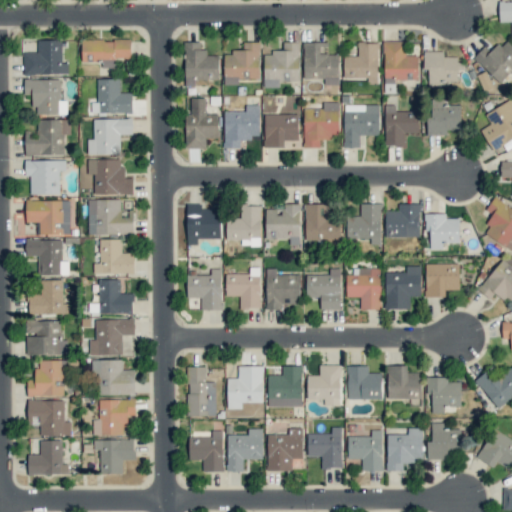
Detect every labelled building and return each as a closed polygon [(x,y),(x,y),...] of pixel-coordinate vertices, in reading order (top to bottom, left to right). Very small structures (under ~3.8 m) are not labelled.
[(498,22),(511,21),(511,35),(511,34),(511,0),(498,1),(498,22)] [(484,46),(473,57),(499,83),(511,70),(511,45),(505,38),(490,52),(484,46)] [(23,75),(67,74),(67,62),(61,62),(61,39),(37,40),(37,52),(23,52),(23,75)] [(81,39),(81,62),(102,62),(102,67),(116,67),(116,58),(130,58),(130,39),(81,39)] [(184,86),(195,86),(195,80),(218,79),(218,55),(203,55),(203,41),(184,42),(184,86)] [(274,81),(298,81),(299,41),(282,41),(282,52),(264,51),(263,86),(274,86),(274,81)] [(418,80),(418,55),(405,55),(405,41),(383,41),(383,81),(418,80)] [(224,54),(224,81),(259,81),(258,42),(243,42),(243,50),(231,50),(231,54),(224,54)] [(338,54),(326,54),(326,42),(303,42),(303,78),(324,78),(324,84),(338,85),(338,54)] [(343,78),(367,78),(367,83),(377,83),(378,43),(357,42),(357,56),(343,56),(343,78)] [(423,51),(423,69),(428,69),(428,86),(457,86),(457,57),(443,56),(443,51),(423,51)] [(97,102),(91,102),(91,113),(131,112),(131,92),(119,92),(119,78),(96,78),(97,102)] [(60,79),(24,79),(24,94),(31,94),(31,106),(36,107),(36,114),(66,114),(66,101),(59,100),(60,79)] [(217,113),(205,114),(205,98),(187,98),(187,112),(185,112),(185,147),(205,147),(205,137),(217,137),(217,113)] [(460,104),(441,105),(440,98),(431,99),(431,117),(426,118),(427,135),(446,135),(446,130),(461,130),(460,104)] [(511,139),(511,99),(484,113),(490,124),(480,129),(491,150),(511,139)] [(319,147),(319,139),(338,139),(339,102),(322,102),(322,108),(303,108),(302,147),(319,147)] [(223,111),(224,147),(240,147),(239,138),(259,138),(259,104),(245,105),(245,110),(223,111)] [(378,105),(343,104),(343,147),(359,147),(359,135),(378,135),(378,105)] [(384,146),(405,146),(405,133),(419,132),(418,110),(395,111),(395,104),(384,104),(384,146)] [(264,114),(263,147),(283,147),(283,140),(297,140),(297,114),(264,114)] [(93,119),(93,139),(86,139),(87,154),(120,154),(119,134),(132,134),(132,118),(93,119)] [(24,130),(25,155),(64,154),(63,134),(69,134),(69,119),(37,119),(37,130),(24,130)] [(132,194),(132,178),(122,178),(122,158),(87,159),(87,174),(93,174),(94,194),(132,194)] [(58,194),(59,170),(65,170),(65,160),(25,159),(24,175),(30,175),(29,194),(58,194)] [(511,177),(511,196),(511,161),(500,161),(500,176),(511,176),(511,177)] [(482,232),(511,251),(511,250),(511,208),(494,196),(485,209),(493,215),(482,232)] [(87,199),(88,234),(133,234),(132,212),(121,212),(121,199),(87,199)] [(39,234),(69,234),(69,200),(25,200),(25,222),(39,221),(39,234)] [(186,244),(197,244),(197,238),(220,238),(220,208),(200,208),(200,203),(185,204),(186,244)] [(265,209),(265,239),(289,239),(289,244),(299,244),(300,204),(283,203),(283,209),(265,209)] [(304,204),(305,246),(341,246),(340,216),(331,216),(331,203),(304,204)] [(381,203),(360,203),(359,215),(346,215),(346,238),(369,238),(369,244),(380,244),(381,203)] [(419,237),(419,204),(398,204),(398,210),(384,210),(384,237),(419,237)] [(260,206),(241,205),(240,218),(226,217),(225,239),(241,240),(241,245),(259,245),(260,206)] [(445,213),(424,213),(424,231),(429,231),(429,250),(442,249),(442,244),(459,243),(458,218),(445,218),(445,213)] [(121,238),(99,239),(99,262),(93,262),(93,274),(133,273),(133,252),(121,252),(121,238)] [(68,261),(61,261),(62,240),(25,239),(25,256),(38,256),(37,274),(67,275),(68,261)] [(511,266),(501,258),(477,290),(489,298),(494,291),(511,304),(511,302),(511,266)] [(458,263),(425,263),(425,297),(445,296),(445,289),(459,289),(458,263)] [(384,309),(409,309),(409,296),(420,296),(420,265),(405,265),(405,272),(385,272),(384,309)] [(239,296),(239,308),(259,308),(260,267),(249,267),(249,273),(225,273),(225,295),(239,296)] [(346,297),(359,297),(359,309),(380,309),(379,267),(352,268),(352,274),(345,274),(346,297)] [(265,309),(281,309),(281,304),(299,304),(299,274),(276,274),(276,268),(266,268),(265,309)] [(339,268),(329,268),(329,274),(305,274),(305,297),(319,297),(320,309),(340,309),(339,268)] [(210,274),(186,275),(187,298),(200,297),(201,309),(221,309),(220,269),(210,269),(210,274)] [(62,303),(62,279),(40,280),(40,294),(27,294),(28,314),(68,313),(68,303),(62,303)] [(132,293),(119,293),(119,279),(98,279),(98,313),(132,312),(132,293)] [(121,354),(121,335),(134,334),(134,318),(94,319),(95,339),(88,339),(89,354),(121,354)] [(61,320),(26,320),(25,354),(66,355),(67,340),(60,340),(61,320)] [(511,356),(511,321),(501,322),(502,338),(511,338),(511,356)] [(63,395),(63,371),(68,371),(68,359),(36,360),(36,379),(26,380),(27,396),(63,395)] [(134,369),(122,370),(122,359),(91,359),(91,373),(97,373),(98,395),(134,394),(134,369)] [(307,375),(306,399),(323,399),(323,405),(339,405),(340,365),(319,364),(318,375),(307,375)] [(267,406),(301,406),(301,366),(281,365),(281,375),(267,375),(267,406)] [(387,398),(419,399),(419,372),(407,372),(407,365),(387,365),(387,398)] [(186,414),(214,414),(214,398),(206,398),(206,383),(204,383),(204,366),(187,366),(186,414)] [(262,402),(262,366),(238,366),(237,378),(227,377),(227,408),(241,409),(241,402),(262,402)] [(347,399),(381,399),(381,373),(367,372),(367,366),(347,366),(347,399)] [(485,372),(475,379),(497,409),(511,397),(511,369),(510,367),(491,381),(485,372)] [(431,411),(451,411),(451,408),(460,407),(460,381),(447,382),(447,377),(425,377),(426,394),(431,394),(431,411)] [(128,434),(128,420),(135,420),(134,398),(95,399),(96,435),(128,434)] [(39,435),(70,435),(70,421),(63,421),(63,400),(27,399),(27,423),(31,423),(31,416),(39,416),(39,435)] [(460,429),(444,429),(444,423),(431,423),(431,441),(426,441),(427,458),(460,457),(460,429)] [(307,433),(307,456),(321,456),(321,468),(341,468),(341,426),(331,427),(331,432),(307,433)] [(301,458),(302,428),(288,427),(288,434),(267,433),(266,470),(291,471),(291,458),(301,458)] [(386,434),(386,471),(402,471),(402,460),(422,461),(422,428),(407,427),(407,434),(386,434)] [(261,459),(262,428),(247,428),(247,435),(227,434),(226,470),(242,471),(243,458),(261,459)] [(493,466),(495,462),(510,469),(511,465),(511,439),(492,429),(477,458),(493,466)] [(188,459),(201,459),(202,471),(222,471),(222,430),(211,430),(211,436),(188,436),(188,459)] [(361,471),(382,471),(381,430),(370,430),(370,436),(347,436),(347,459),(361,458),(361,471)] [(93,439),(93,450),(99,449),(99,473),(122,473),(122,459),(134,459),(133,439),(93,439)] [(61,464),(61,440),(39,440),(39,454),(27,454),(27,474),(67,474),(67,463),(61,464)] [(511,511),(511,489),(502,490),(502,509),(511,509),(511,510),(511,511)]
